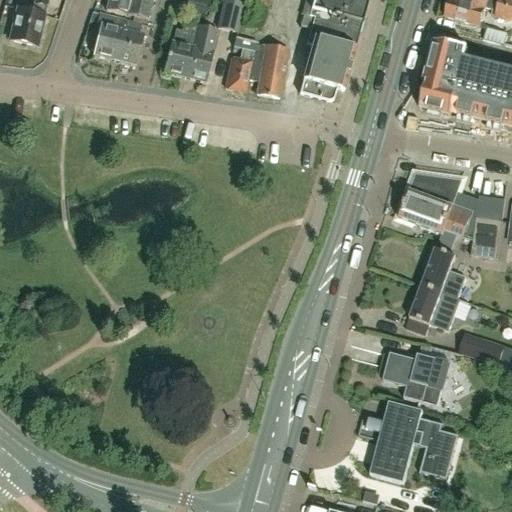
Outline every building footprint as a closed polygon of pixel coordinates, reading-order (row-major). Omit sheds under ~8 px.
[(33,0),(31,13),(17,10),(9,42),(38,48),(45,17),(44,17),(46,7),(47,7),(48,0),(33,0)] [(130,0),(109,0),(106,12),(127,17),(130,0)] [(130,0),(127,17),(132,19),(147,22),(152,0),(130,0)] [(187,0),(184,11),(205,17),(210,2),(203,0),(187,0)] [(249,0),(246,18),(266,22),(270,0),(249,0)] [(334,0),(370,8),(371,0),(334,0)] [(465,0),(451,0),(446,20),(480,29),(485,9),(493,11),(491,18),(511,23),(511,0),(509,0),(506,12),(465,0)] [(465,0),(506,12),(509,0),(496,0),(496,1),(492,0),(465,0)] [(223,2),(216,32),(237,37),(244,7),(223,2)] [(114,63),(125,21),(98,15),(98,16),(93,14),(89,25),(96,26),(96,28),(100,29),(93,58),(114,63)] [(196,43),(199,29),(197,29),(200,17),(187,14),(182,33),(175,31),(172,44),(170,44),(163,75),(184,80),(193,42),(196,43)] [(125,21),(114,63),(136,69),(144,38),(138,36),(140,26),(146,27),(147,22),(132,19),(132,23),(125,21)] [(193,42),(184,80),(206,85),(218,34),(199,29),(196,43),(193,42)] [(487,30),(483,44),(500,48),(500,47),(504,48),(507,35),(487,30)] [(431,72),(423,106),(454,113),(455,110),(511,121),(511,69),(468,61),(470,50),(437,42),(429,71),(431,72)] [(223,98),(279,107),(287,58),(260,53),(258,61),(230,56),(223,98)] [(410,194),(400,221),(441,237),(444,238),(445,233),(457,238),(463,240),(474,244),(472,258),(497,262),(506,203),(504,203),(504,205),(482,202),(482,200),(480,199),(480,203),(459,196),(455,194),(458,187),(449,185),(419,181),(414,195),(410,194)] [(441,237),(421,289),(458,302),(466,280),(450,274),(456,259),(449,257),(457,238),(445,233),(444,238),(441,237)] [(421,289),(405,331),(418,336),(426,339),(430,328),(449,335),(461,303),(458,302),(421,289)] [(511,350),(465,336),(458,357),(498,369),(499,367),(511,373),(511,350)] [(383,385),(407,391),(404,401),(438,410),(449,367),(418,359),(417,364),(390,357),(383,385)] [(369,422),(364,440),(379,444),(370,478),(404,487),(414,448),(426,451),(420,477),(421,477),(421,476),(447,483),(458,439),(441,434),(442,429),(444,429),(444,428),(421,422),(423,414),(389,405),(384,426),(377,424),(374,433),(368,432),(371,422),(369,422)] [(511,491),(511,461),(499,459),(494,489),(511,491)] [(490,510),(494,511),(511,511),(511,506),(494,499),(490,510)]
